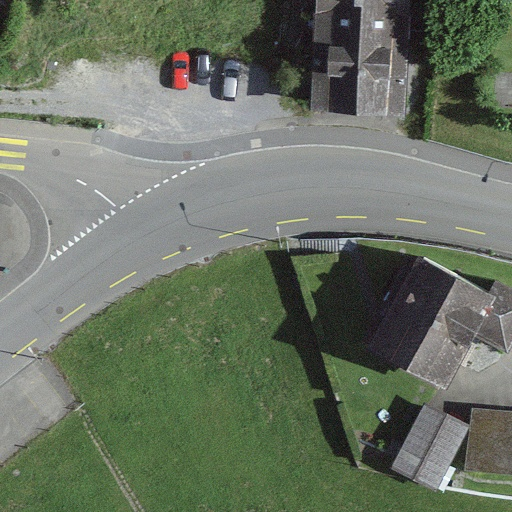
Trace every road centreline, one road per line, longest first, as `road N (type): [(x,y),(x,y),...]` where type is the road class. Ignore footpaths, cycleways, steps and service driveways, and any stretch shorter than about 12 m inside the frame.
road 1 (secondary): [(150,235),(196,209),(252,193),(331,185),(511,220)]
road 2 (secondary): [(0,347),(150,235)]
road 3 (residential): [(0,151),(70,175),(150,235)]
